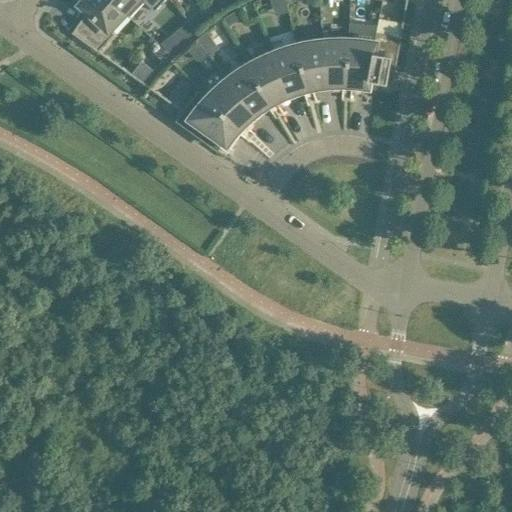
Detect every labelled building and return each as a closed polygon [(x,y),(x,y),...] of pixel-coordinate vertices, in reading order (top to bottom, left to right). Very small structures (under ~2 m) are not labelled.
[(124,12),(111,0),(82,0),(80,3),(90,13),(75,34),(98,50),(115,32),(110,27),(124,12)] [(164,0),(111,0),(124,12),(129,16),(144,1),(155,10),(164,0)] [(369,76),(377,31),(376,31),(374,40),(370,39),(354,37),(349,37),(347,87),(351,88),(371,91),(374,76),(369,76)] [(395,69),(401,36),(377,31),(369,76),(374,76),(387,79),(389,68),(395,69)] [(347,87),(349,37),(344,37),(328,38),(323,38),(328,89),(343,87),(347,87)] [(328,89),(323,38),(317,39),(302,41),(297,43),(309,91),(313,91),(328,89)] [(309,91),(297,43),(292,44),(277,49),(272,51),(291,98),(306,92),(309,91)] [(291,98),(272,51),(267,53),(253,60),(249,62),(274,106),(277,104),(291,98)] [(274,106),(249,62),(244,65),(231,74),(227,77),(259,117),(271,108),(274,106)] [(259,117),(227,77),(223,81),(211,91),(208,95),(244,129),(247,126),(259,117)] [(244,129),(208,95),(205,98),(198,91),(197,93),(180,118),(227,152),(229,149),(241,133),(241,132),(244,129)]
